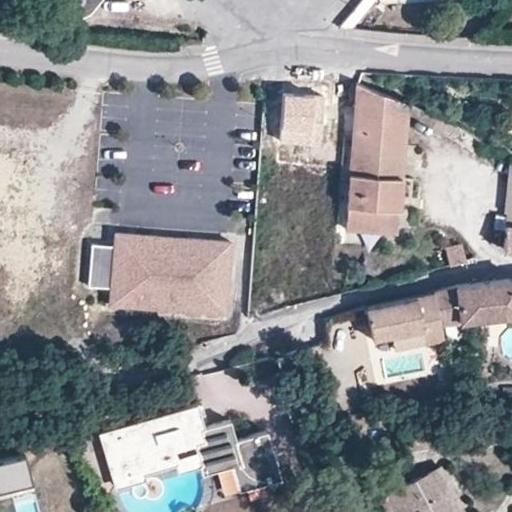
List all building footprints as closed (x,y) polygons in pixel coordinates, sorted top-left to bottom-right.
[(85,13),(95,0),(58,0),(62,7),(72,14),(85,13)] [(399,100),(349,80),(340,230),(390,235),(394,172),(399,100)] [(328,95),(283,93),(281,141),(326,143),(328,95)] [(511,225),(511,161),(505,157),(499,224),(511,225)] [(511,251),(511,225),(499,224),(498,246),(511,251)] [(228,237),(113,231),(112,243),(110,286),(109,304),(224,309),(228,237)] [(110,286),(112,243),(88,242),(86,284),(110,286)] [(446,249),(450,266),(467,262),(463,245),(446,249)] [(473,293),(478,317),(511,312),(511,276),(491,279),(493,288),(473,293)] [(491,279),(424,288),(432,319),(442,318),(443,321),(478,317),(473,293),(493,288),(491,279)] [(432,319),(424,288),(399,294),(355,303),(362,337),(414,325),(418,340),(435,337),(433,321),(432,319)] [(307,374),(294,347),(287,331),(266,339),(273,355),(265,359),(279,388),(307,374)] [(319,401),(307,374),(279,388),(292,414),(319,401)] [(234,504),(276,493),(262,440),(238,447),(231,422),(205,429),(201,414),(199,405),(99,432),(114,486),(176,469),(178,474),(200,468),(204,481),(226,475),(234,504)] [(21,447),(0,452),(0,483),(29,476),(21,447)] [(325,501),(338,492),(327,466),(313,473),(325,501)] [(461,511),(441,466),(432,470),(450,511),(461,511)] [(450,511),(432,470),(375,496),(382,511),(394,506),(397,511),(450,511)]
